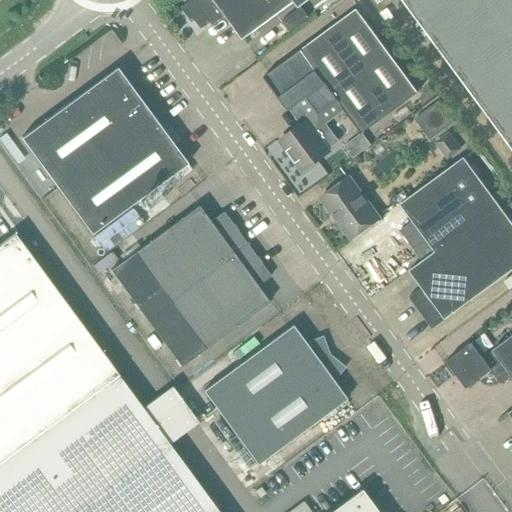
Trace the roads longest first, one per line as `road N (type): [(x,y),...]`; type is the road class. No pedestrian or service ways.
road 1 (unclassified): [(457,444),(124,0)]
road 2 (unknown): [(0,165),(248,511)]
road 3 (unclassified): [(0,74),(99,0)]
